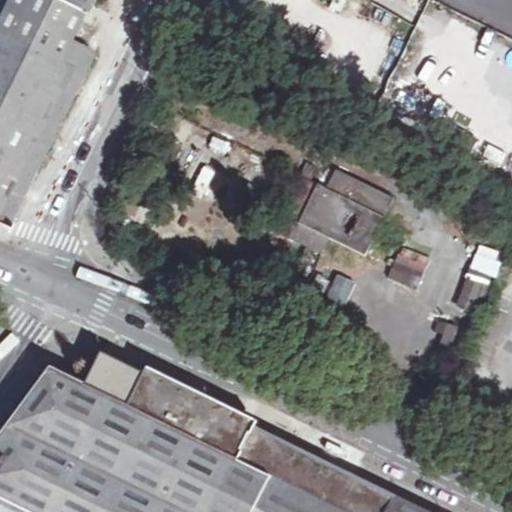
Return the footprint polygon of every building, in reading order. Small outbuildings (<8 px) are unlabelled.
[(83,46),(70,39),(85,10),(64,0),(5,0),(0,11),(0,222),(8,227),(95,52),(83,46)] [(64,0),(85,10),(89,0),(64,0)] [(511,0),(490,0),(511,10),(511,0)] [(294,49),(202,7),(182,51),(274,93),(294,49)] [(386,107),(406,114),(416,85),(395,78),(386,107)] [(511,116),(511,115),(490,153),(511,165),(511,116)] [(366,257),(393,200),(337,172),(327,190),(299,177),(275,229),(321,253),(329,240),(366,257)] [(391,276),(416,288),(431,260),(405,248),(391,276)] [(172,296),(176,288),(159,280),(155,288),(172,296)] [(420,511),(399,502),(102,357),(86,389),(53,371),(0,441),(0,502),(20,511),(420,511)] [(330,444),(327,452),(344,460),(348,452),(330,444)] [(20,511),(0,502),(0,511),(20,511)]
